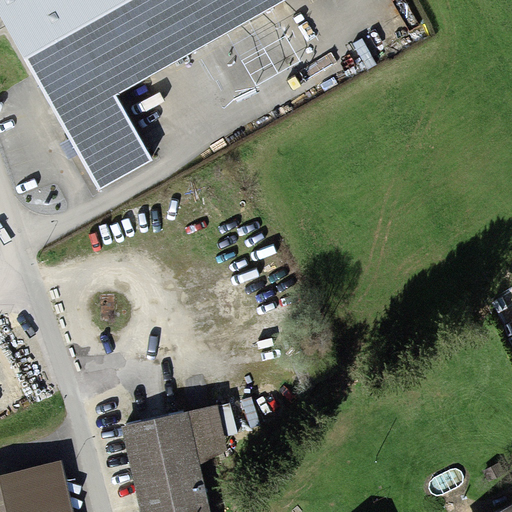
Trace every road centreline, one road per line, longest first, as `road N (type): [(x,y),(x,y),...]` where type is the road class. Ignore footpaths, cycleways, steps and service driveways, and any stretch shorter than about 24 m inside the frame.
road 1 (unknown): [(311,0),(179,79),(180,132),(161,151),(11,231)]
road 2 (unclassified): [(100,511),(78,420),(0,195)]
